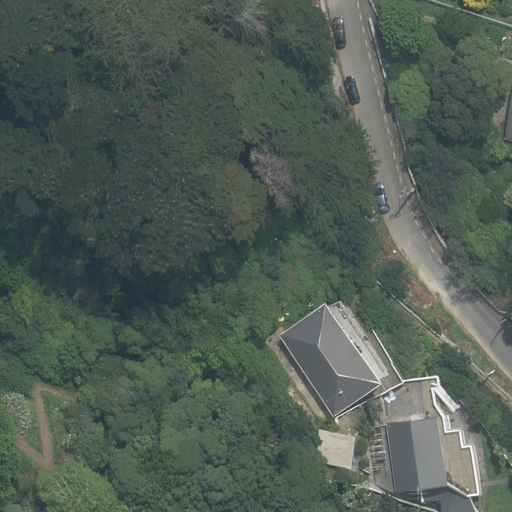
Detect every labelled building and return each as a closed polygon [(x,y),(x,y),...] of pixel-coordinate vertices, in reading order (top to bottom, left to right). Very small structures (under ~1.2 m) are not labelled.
[(511,153),(505,152),(503,168),(511,169),(511,153)] [(378,212),(371,193),(363,196),(369,215),(378,212)] [(284,333),(339,415),(391,381),(336,299),(284,333)] [(453,511),(456,511),(483,511),(486,490),(478,441),(470,442),(468,423),(452,423),(451,413),(445,414),(445,412),(390,420),(400,489),(426,485),(427,499),(446,496),(447,511),(453,511)] [(358,465),(362,433),(321,429),(317,460),(358,465)]
